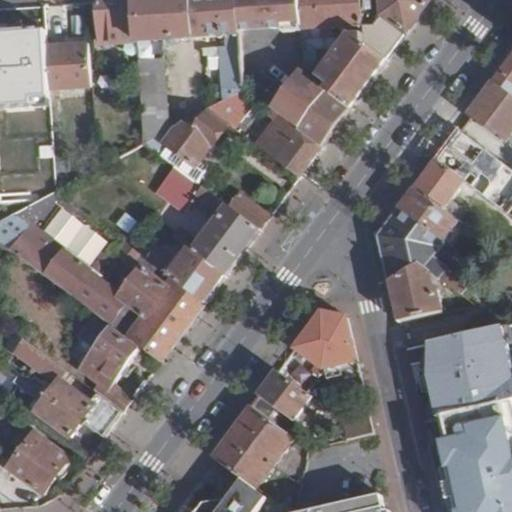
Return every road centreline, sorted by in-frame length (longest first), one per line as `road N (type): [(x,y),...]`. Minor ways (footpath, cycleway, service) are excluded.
road 1 (tertiary): [(345,206),(116,511)]
road 2 (residential): [(345,206),(419,511)]
road 3 (tertiary): [(498,0),(345,206)]
